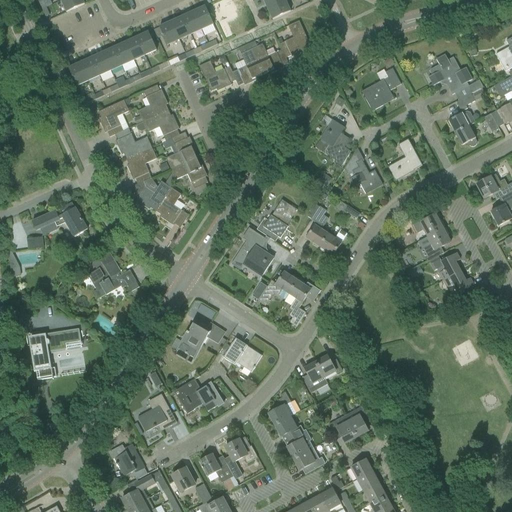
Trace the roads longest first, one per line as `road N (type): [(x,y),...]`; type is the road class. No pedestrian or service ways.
road 1 (residential): [(356,48),(330,62),(183,282)]
road 2 (residential): [(183,282),(83,434),(59,455)]
road 3 (residential): [(94,179),(14,0)]
road 4 (residential): [(414,511),(379,445),(290,491)]
road 5 (residential): [(501,0),(428,15),(356,48)]
road 6 (residential): [(337,284),(397,203),(437,182)]
road 7 (residential): [(511,297),(499,296),(437,182)]
road 8 (residential): [(183,282),(124,235),(94,179)]
road 9 (residential): [(295,349),(183,282)]
road 10 (residential): [(450,174),(418,111),(369,135)]
